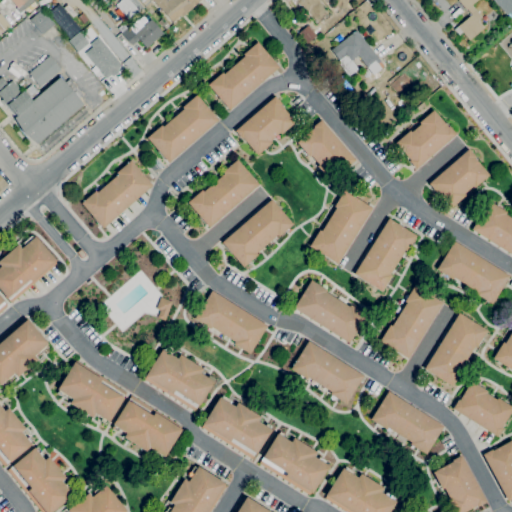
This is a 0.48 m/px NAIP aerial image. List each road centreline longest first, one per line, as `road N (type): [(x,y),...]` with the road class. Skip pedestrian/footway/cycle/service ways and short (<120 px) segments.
road 1 (tertiary): [(0,210),(248,0)]
road 2 (residential): [(404,0),(511,143)]
